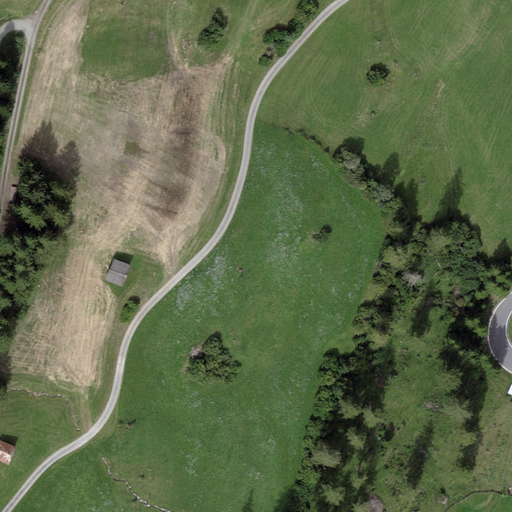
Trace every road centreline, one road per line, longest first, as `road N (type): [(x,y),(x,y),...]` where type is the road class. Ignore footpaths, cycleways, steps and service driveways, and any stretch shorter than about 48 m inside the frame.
road 1 (track): [(5,511),(43,467),(103,419),(140,314),(228,216),(262,88),(342,0)]
road 2 (track): [(32,36),(0,193)]
